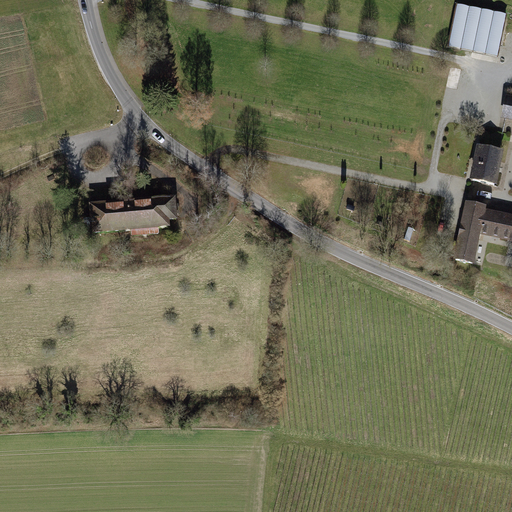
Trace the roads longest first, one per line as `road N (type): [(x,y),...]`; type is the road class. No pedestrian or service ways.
road 1 (tertiary): [(511,327),(310,236),(141,118),(108,67),(85,0)]
road 2 (track): [(136,114),(121,131),(0,171)]
